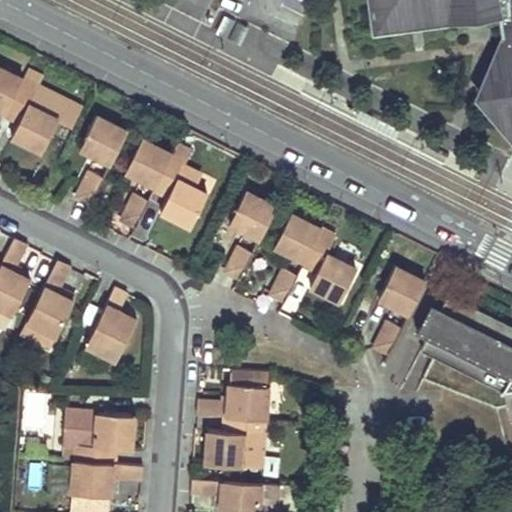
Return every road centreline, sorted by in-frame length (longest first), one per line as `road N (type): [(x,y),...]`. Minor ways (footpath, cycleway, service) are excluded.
road 1 (tertiary): [(0,0),(511,258)]
road 2 (residential): [(163,511),(173,326),(165,291),(0,203)]
